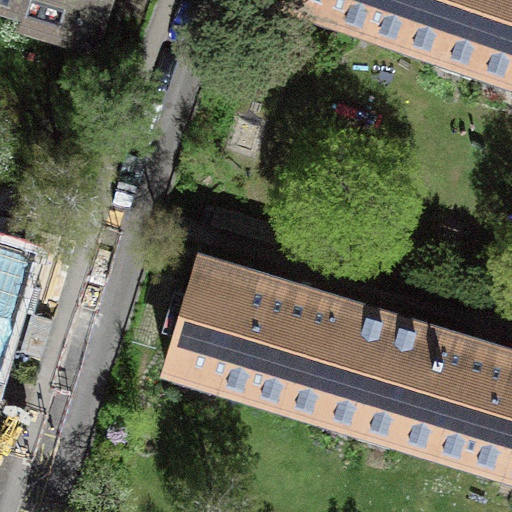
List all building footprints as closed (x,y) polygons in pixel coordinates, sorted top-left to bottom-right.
[(0,0),(0,4),(26,12),(22,23),(96,46),(109,0),(0,0)] [(476,73),(500,0),(282,0),(280,7),(476,73)] [(511,0),(500,0),(476,73),(473,81),(504,92),(507,83),(511,85),(511,0)] [(360,434),(399,308),(294,277),(198,247),(184,290),(173,286),(161,325),(173,328),(159,372),(176,377),(172,388),(208,400),(212,388),(360,434)] [(0,348),(26,262),(0,254),(0,348)] [(511,355),(490,349),(399,308),(360,434),(398,426),(395,437),(505,471),(508,462),(511,462),(511,355)]
